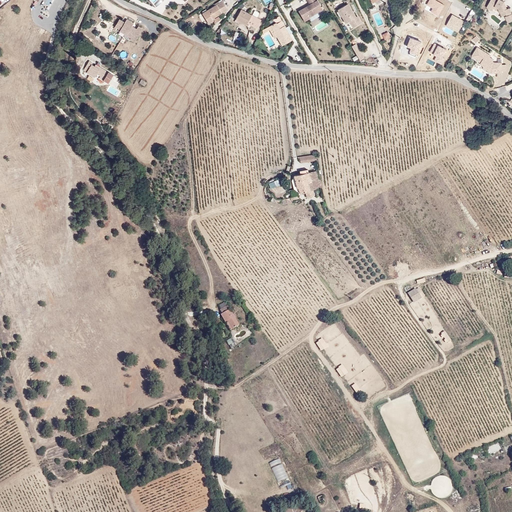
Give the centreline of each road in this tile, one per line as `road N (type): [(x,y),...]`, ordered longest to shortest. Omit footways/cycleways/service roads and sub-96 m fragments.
road 1 (residential): [(120,0),(197,38),(282,64),(386,72)]
road 2 (track): [(260,189),(254,199),(189,223),(215,301)]
